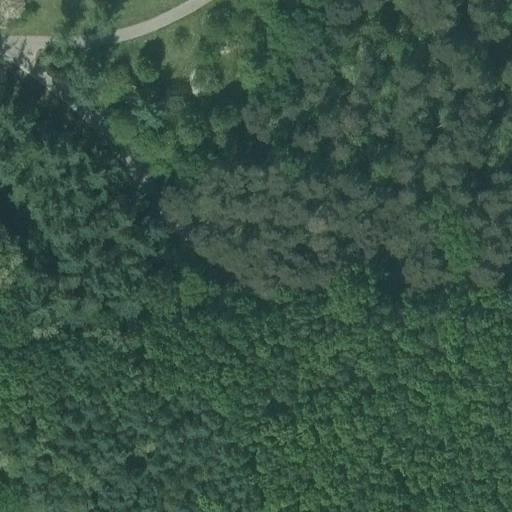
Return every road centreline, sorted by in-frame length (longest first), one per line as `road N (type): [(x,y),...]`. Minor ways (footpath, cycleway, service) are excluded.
road 1 (track): [(0,339),(105,312),(272,295)]
road 2 (track): [(272,295),(511,279)]
road 3 (track): [(5,43),(127,34),(200,0)]
